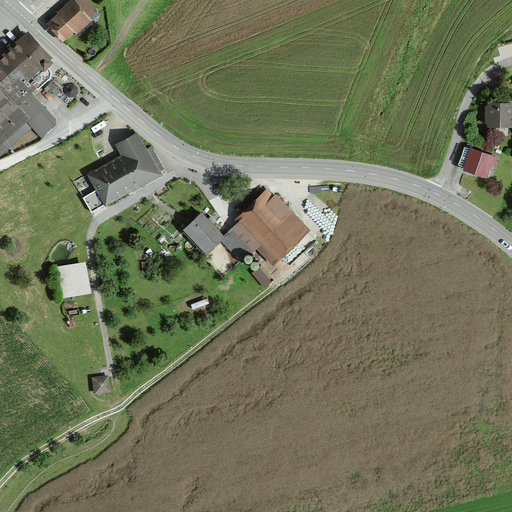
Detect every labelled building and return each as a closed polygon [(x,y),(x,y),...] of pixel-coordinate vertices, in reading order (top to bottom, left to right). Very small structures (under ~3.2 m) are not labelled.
[(95,11),(85,0),(75,0),(47,26),(59,40),(95,11)] [(46,58),(47,57),(26,35),(0,59),(0,154),(33,124),(42,134),(50,125),(51,123),(51,121),(32,100),(31,101),(24,93),(33,86),(29,82),(50,62),(46,58)] [(76,93),(76,88),(72,85),(67,85),(64,89),(65,93),(68,96),(73,96),(76,93)] [(510,126),(510,103),(488,103),(487,125),(510,126)] [(79,177),(72,182),(91,213),(108,203),(105,198),(144,176),(148,183),(160,176),(156,169),(155,170),(134,135),(117,145),(123,154),(107,163),(110,168),(93,177),(90,172),(80,178),(79,177)] [(464,167),(470,149),(464,147),(458,165),(464,167)] [(498,158),(471,148),(470,149),(464,167),(463,171),(487,179),(490,169),(494,170),(498,158)] [(279,205),(267,191),(241,215),(261,237),(258,239),(276,258),(306,229),(281,203),(279,205)] [(183,228),(205,252),(222,236),(210,224),(213,221),(210,217),(206,220),(200,213),(183,228)] [(95,391),(107,390),(105,377),(93,379),(95,391)]
